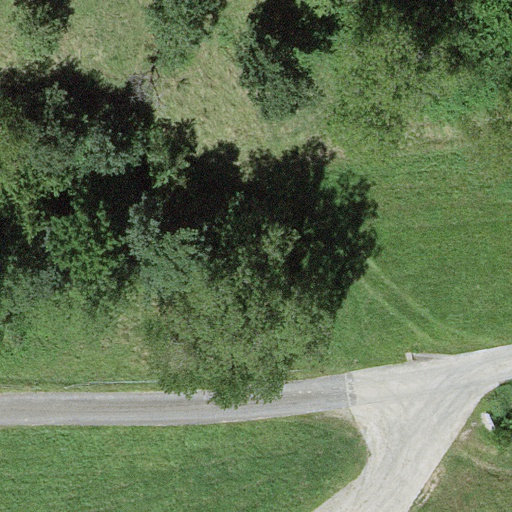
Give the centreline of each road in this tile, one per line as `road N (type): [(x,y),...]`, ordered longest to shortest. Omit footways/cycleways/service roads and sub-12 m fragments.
road 1 (track): [(511,360),(340,397),(0,411)]
road 2 (track): [(327,511),(384,467),(401,428),(403,385)]
